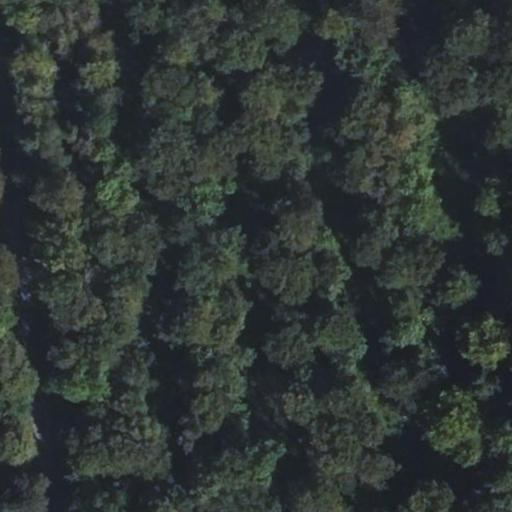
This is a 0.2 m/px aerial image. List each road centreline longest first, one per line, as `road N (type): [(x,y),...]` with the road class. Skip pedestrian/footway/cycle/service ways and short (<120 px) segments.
road 1 (track): [(184,0),(511,164)]
road 2 (track): [(393,511),(511,170)]
road 3 (track): [(0,180),(46,511)]
